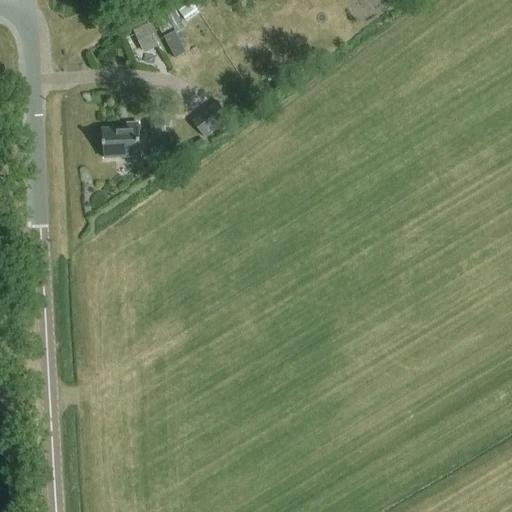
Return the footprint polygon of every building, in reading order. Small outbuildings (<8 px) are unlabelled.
[(188,0),(178,0),(173,3),(186,22),(199,13),(192,2),(191,4),(188,0)] [(181,57),(191,52),(182,32),(171,37),(181,57)] [(218,102),(192,121),(204,139),(231,120),(218,102)] [(151,124),(152,135),(166,135),(165,123),(151,124)] [(105,162),(141,161),(139,127),(127,127),(127,133),(104,133),(105,162)]
